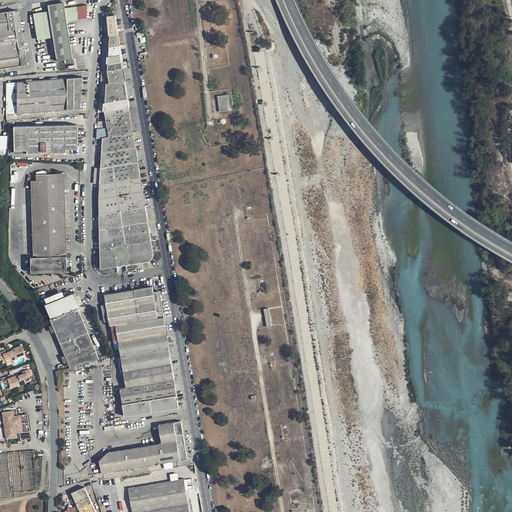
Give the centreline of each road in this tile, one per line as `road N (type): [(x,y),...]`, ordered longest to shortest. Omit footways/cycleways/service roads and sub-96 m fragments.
road 1 (secondary): [(124,0),(208,511)]
road 2 (trunk): [(279,0),(308,58),(374,149),(459,225),(511,257)]
road 3 (trunk): [(511,248),(392,155),(342,94),(288,0)]
road 4 (secondary): [(31,330),(52,382),(52,511)]
